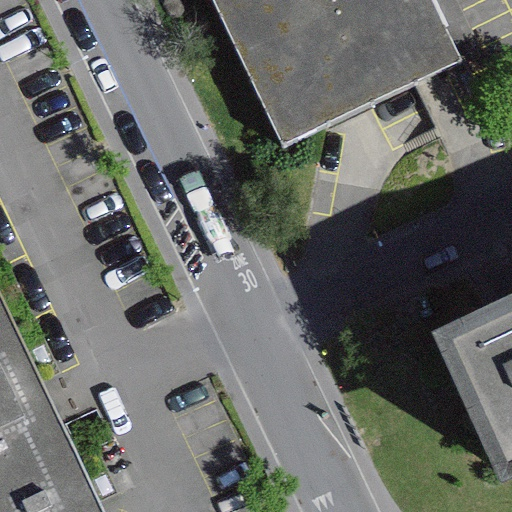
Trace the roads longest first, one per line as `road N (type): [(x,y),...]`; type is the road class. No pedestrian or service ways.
road 1 (residential): [(99,0),(256,325)]
road 2 (residential): [(511,220),(256,325)]
road 3 (residential): [(256,325),(341,511)]
